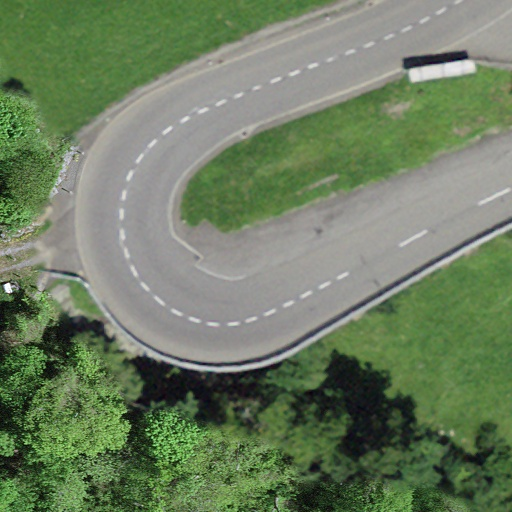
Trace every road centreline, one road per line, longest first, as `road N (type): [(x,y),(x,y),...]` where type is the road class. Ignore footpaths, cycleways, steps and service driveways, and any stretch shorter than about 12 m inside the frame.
road 1 (secondary): [(511,190),(270,318),(232,330),(171,316),(141,285),(125,247),(124,182),(158,137),(193,116),(342,62),(467,0)]
road 2 (track): [(133,264),(0,281)]
